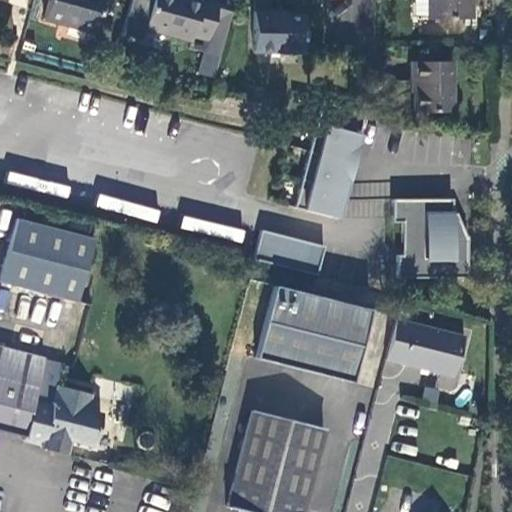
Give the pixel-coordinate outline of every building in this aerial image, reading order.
[(100,0),(48,0),(43,19),(92,33),(100,0)] [(207,41),(217,3),(204,0),(199,0),(199,2),(191,0),(134,0),(128,24),(125,33),(144,38),(142,44),(164,50),(168,35),(190,41),(191,37),(207,41)] [(425,19),(470,19),(470,0),(427,0),(425,0),(425,19)] [(217,3),(207,41),(204,51),(219,55),(231,7),(217,3)] [(271,11),(252,11),(252,51),(302,52),(302,14),(271,14),(271,11)] [(450,112),(450,62),(410,62),(410,81),(413,81),(413,112),(450,112)] [(346,143),(354,113),(320,102),(292,208),(332,218),(336,200),(332,199),(337,178),(342,178),(351,144),(346,143)] [(361,115),(354,113),(346,143),(351,144),(342,178),(337,178),(332,199),(336,200),(332,218),(335,219),(361,115)] [(390,222),(400,222),(400,255),(396,256),(396,278),(465,278),(465,236),(450,236),(450,199),(390,199),(390,222)] [(0,280),(73,300),(90,236),(14,215),(0,265),(0,280)] [(252,260),(315,275),(323,246),(260,230),(252,260)] [(253,358),(350,383),(369,310),(271,285),(253,358)] [(450,375),(460,333),(394,318),(385,359),(450,375)] [(22,439),(40,444),(50,406),(32,401),(43,359),(0,347),(0,430),(23,437),(22,439)] [(100,414),(85,410),(89,394),(55,386),(50,406),(40,444),(39,447),(65,454),(69,439),(92,445),(100,414)] [(436,408),(439,390),(425,387),(421,406),(436,408)] [(250,410),(226,507),(246,511),(301,511),(323,428),(250,410)]
